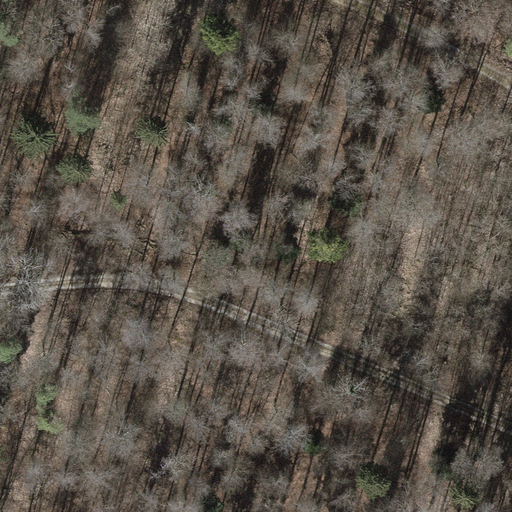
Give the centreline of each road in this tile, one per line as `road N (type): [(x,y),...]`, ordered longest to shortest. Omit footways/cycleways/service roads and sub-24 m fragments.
road 1 (track): [(0,320),(120,308),(511,435)]
road 2 (track): [(344,0),(511,79)]
